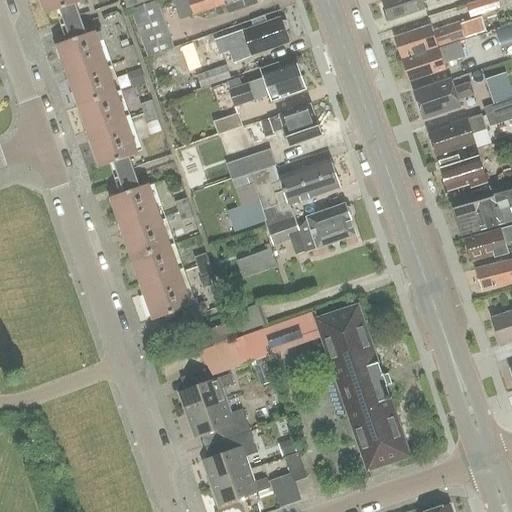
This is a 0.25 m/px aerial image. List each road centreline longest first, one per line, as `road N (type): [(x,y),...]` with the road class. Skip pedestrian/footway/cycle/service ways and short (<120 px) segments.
road 1 (residential): [(485,462),(326,0)]
road 2 (residential): [(120,367),(41,143)]
road 3 (residential): [(485,462),(338,511)]
road 4 (residential): [(170,511),(120,367)]
road 5 (residential): [(41,143),(0,23)]
road 6 (unclassified): [(0,407),(120,367)]
